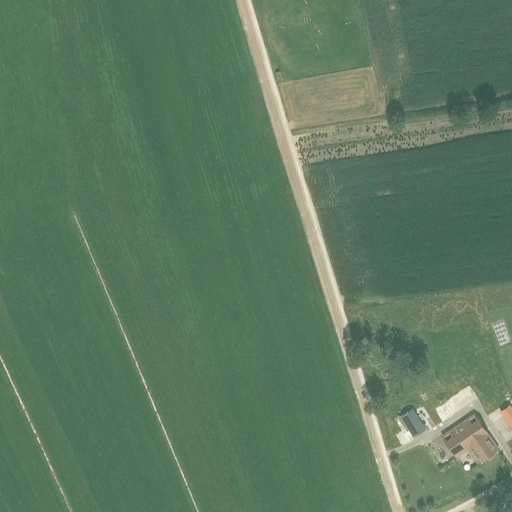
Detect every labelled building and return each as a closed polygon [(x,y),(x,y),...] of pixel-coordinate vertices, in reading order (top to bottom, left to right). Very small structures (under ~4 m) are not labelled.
[(497,334),(489,339),(494,345),(501,340),(497,334)] [(465,375),(496,353),(486,339),(455,361),(465,375)] [(500,355),(508,348),(504,344),(496,351),(500,355)] [(388,371),(396,394),(413,388),(405,365),(388,371)] [(435,376),(455,412),(467,405),(445,366),(438,370),(440,373),(435,376)] [(511,376),(498,386),(511,406),(511,376)] [(431,393),(418,402),(433,423),(445,415),(431,393)] [(491,413),(502,405),(495,396),(484,403),(491,413)] [(413,436),(425,429),(412,408),(400,416),(413,436)] [(478,463),(497,448),(474,414),(442,436),(456,456),(468,448),(478,463)]
